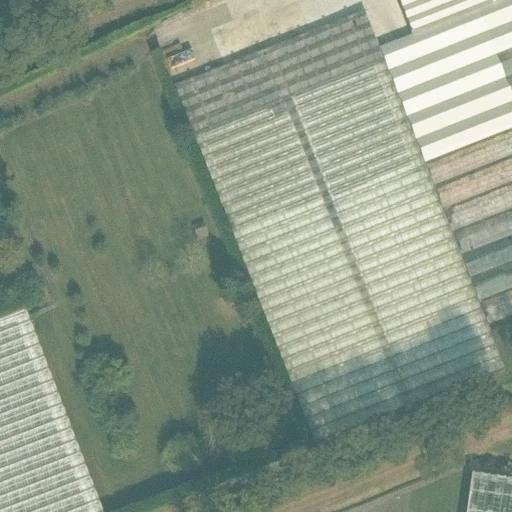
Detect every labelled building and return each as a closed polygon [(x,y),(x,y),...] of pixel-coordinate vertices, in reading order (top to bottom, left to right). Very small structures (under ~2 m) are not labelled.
[(229,67),(174,89),(314,448),(503,373),(486,330),(511,319),(511,0),(395,0),(411,39),(378,52),(363,15),(312,35),(229,67)] [(52,132),(86,118),(77,96),(43,110),(52,132)] [(202,224),(191,228),(196,244),(207,240),(202,224)] [(0,511),(100,511),(24,313),(0,321),(0,511)] [(511,511),(511,486),(471,481),(466,511),(511,511)]
